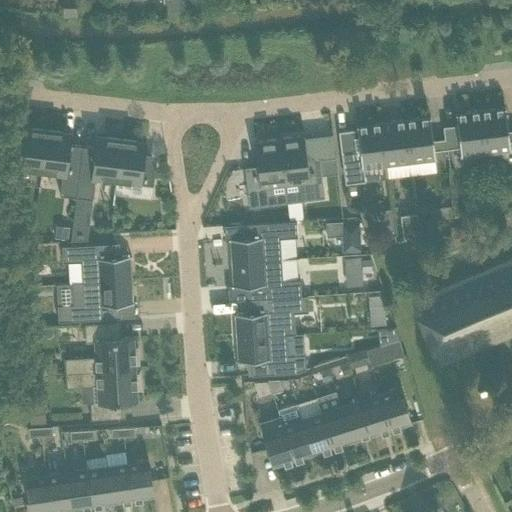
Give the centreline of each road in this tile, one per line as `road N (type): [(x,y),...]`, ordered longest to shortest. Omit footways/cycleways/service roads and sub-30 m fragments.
road 1 (residential): [(191,122),(183,177),(191,330),(216,511)]
road 2 (residential): [(191,122),(504,79)]
road 3 (residential): [(17,95),(191,122)]
road 4 (residential): [(310,511),(453,454)]
